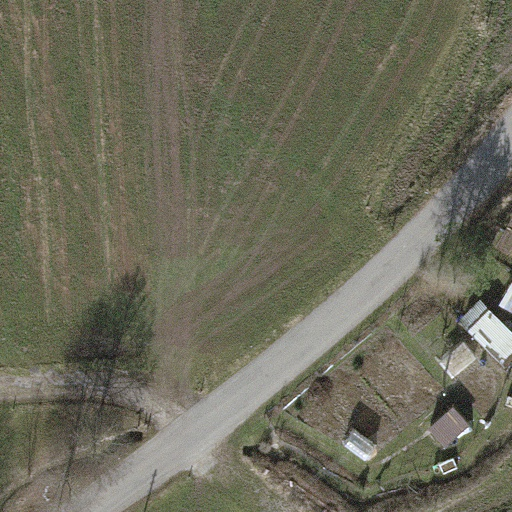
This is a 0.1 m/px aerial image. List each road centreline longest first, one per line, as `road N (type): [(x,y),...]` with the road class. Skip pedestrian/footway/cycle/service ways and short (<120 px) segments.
road 1 (tertiary): [(511,153),(401,273),(104,511)]
road 2 (track): [(197,442),(138,404),(95,394),(0,403)]
